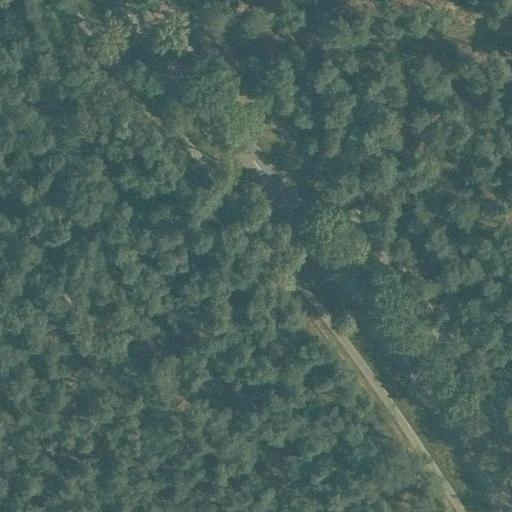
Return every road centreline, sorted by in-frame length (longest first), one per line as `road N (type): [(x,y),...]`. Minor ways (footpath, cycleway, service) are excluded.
road 1 (secondary): [(510,511),(385,332),(106,0)]
road 2 (track): [(511,31),(143,45)]
